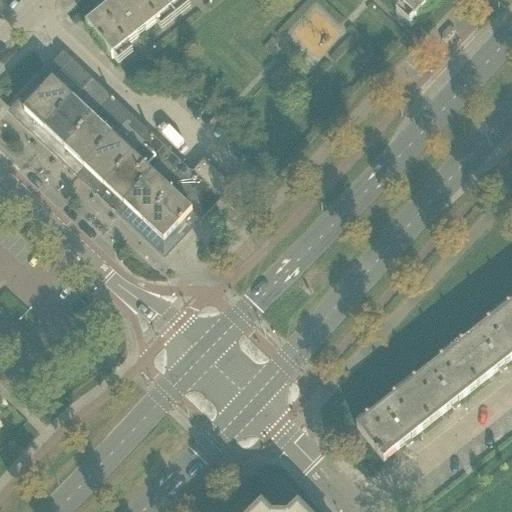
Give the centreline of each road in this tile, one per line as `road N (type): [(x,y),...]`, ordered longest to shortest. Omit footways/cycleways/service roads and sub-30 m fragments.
road 1 (primary): [(511,35),(202,357)]
road 2 (primary): [(249,402),(511,113)]
road 3 (tertiary): [(202,357),(0,173)]
road 4 (primary): [(202,357),(54,511)]
road 5 (residential): [(363,511),(511,393)]
road 6 (tertiary): [(359,511),(249,402)]
road 7 (primary): [(142,511),(249,402)]
